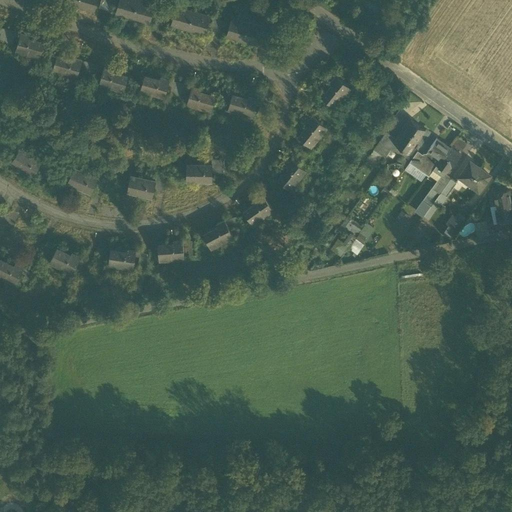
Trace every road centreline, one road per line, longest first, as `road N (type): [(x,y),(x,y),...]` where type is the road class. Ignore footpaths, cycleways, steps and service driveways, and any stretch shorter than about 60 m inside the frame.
road 1 (unclassified): [(511,233),(0,337)]
road 2 (residential): [(511,152),(296,0)]
